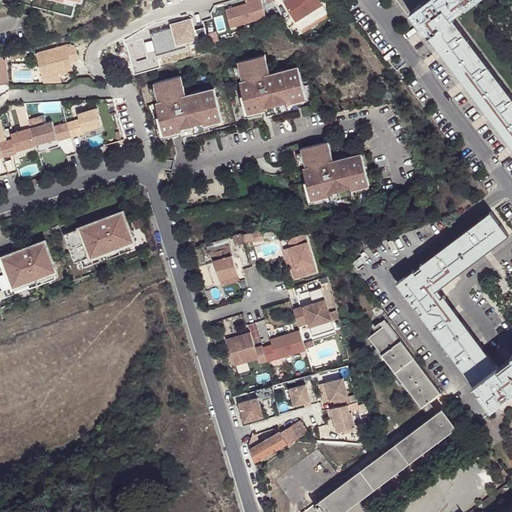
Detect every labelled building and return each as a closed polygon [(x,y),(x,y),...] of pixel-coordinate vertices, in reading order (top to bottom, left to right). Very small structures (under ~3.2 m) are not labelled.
[(260,0),(245,0),(247,3),(225,10),(230,27),(266,16),(260,0)] [(320,0),(286,0),(284,2),(301,29),(328,12),(320,0)] [(411,11),(425,0),(396,0),(407,14),(411,11)] [(429,35),(452,18),(475,0),(425,0),(411,11),(417,20),(423,29),(425,28),(429,35)] [(413,23),(417,20),(411,11),(407,14),(413,23)] [(511,96),(452,18),(429,35),(428,36),(450,64),(474,96),(511,145),(511,96)] [(216,30),(207,33),(209,42),(219,39),(216,30)] [(65,42),(35,53),(44,76),(62,70),(61,68),(73,63),(71,58),(78,55),(73,41),(66,44),(65,42)] [(24,48),(9,51),(10,57),(25,54),(24,48)] [(265,55),(238,61),(239,65),(242,76),(243,81),(240,81),(250,120),(308,106),(298,67),(284,71),(285,72),(270,76),(265,55)] [(73,63),(61,68),(62,70),(44,76),(47,83),(64,76),(62,71),(74,67),(73,63)] [(239,65),(234,66),(236,78),(242,76),(239,65)] [(181,75),(154,82),(155,86),(158,97),(159,102),(156,102),(166,141),(224,126),(214,88),(200,91),(200,93),(186,97),(181,75)] [(155,86),(150,87),(152,99),(158,97),(155,86)] [(77,113),(79,118),(83,130),(102,124),(97,107),(77,113)] [(11,133),(13,138),(16,150),(57,138),(54,126),(52,121),(45,123),(43,115),(28,119),(30,127),(11,133)] [(79,118),(74,120),(78,134),(83,132),(83,130),(79,118)] [(74,120),(59,124),(63,138),(78,134),(74,120)] [(59,124),(54,126),(57,138),(58,140),(63,138),(59,124)] [(13,138),(6,141),(10,155),(17,152),(16,150),(13,138)] [(6,141),(0,142),(0,157),(10,155),(6,141)] [(301,148),(302,152),(305,163),(306,167),(303,168),(313,206),(371,192),(362,154),(347,157),(348,159),(334,163),(328,141),(301,148)] [(302,152),(297,153),(300,164),(305,163),(302,152)] [(94,222),(79,227),(64,233),(74,261),(80,259),(90,255),(91,257),(105,252),(106,255),(116,252),(115,248),(131,242),(133,241),(122,211),(108,217),(107,217),(108,217),(94,222)] [(421,266),(438,288),(470,265),(509,236),(491,211),(420,265),(421,266)] [(79,225),(79,227),(94,222),(108,217),(107,217),(108,217),(107,215),(79,225)] [(251,232),(241,233),(244,242),(253,239),(251,232)] [(304,234),(287,239),(290,249),(296,268),(292,269),(295,279),(316,272),(304,234)] [(1,256),(0,256),(0,289),(2,288),(12,285),(13,286),(27,281),(28,284),(38,281),(37,277),(53,271),(55,270),(44,240),(30,246),(16,251),(1,256)] [(90,255),(80,259),(83,267),(133,248),(131,242),(115,248),(116,252),(106,255),(105,252),(91,257),(90,255)] [(1,255),(1,256),(16,251),(30,246),(29,244),(1,255)] [(230,247),(211,252),(219,279),(238,274),(230,247)] [(292,269),(296,268),(290,249),(282,251),(288,270),(292,269)] [(397,282),(415,305),(438,288),(421,266),(415,271),(414,270),(397,282)] [(12,285),(2,288),(5,296),(55,277),(53,271),(37,277),(38,281),(28,284),(27,281),(13,286),(12,285)] [(238,274),(219,279),(221,286),(240,280),(238,274)] [(313,303),(293,309),(298,326),(308,323),(310,330),(332,324),(329,315),(321,288),(309,292),(313,303)] [(415,305),(420,313),(444,295),(438,288),(415,305)] [(474,383),(475,382),(498,366),(465,324),(444,295),(420,313),(474,383)] [(335,313),(329,315),(332,324),(337,322),(335,313)] [(424,408),(430,403),(442,394),(388,322),(369,336),(422,409),(424,408)] [(332,324),(310,330),(312,336),(334,330),(332,324)] [(272,345),(262,347),(267,361),(267,362),(305,350),(304,345),(299,330),(270,339),(272,345)] [(259,363),(267,361),(262,347),(262,345),(255,348),(250,332),(226,339),(234,366),(257,359),(259,363)] [(511,354),(498,366),(475,382),(480,389),(479,391),(493,407),(511,392),(511,354)] [(344,377),(326,382),(331,401),(334,400),(349,396),(344,377)] [(326,382),(318,384),(324,403),(331,401),(326,382)] [(294,405),(304,403),(310,401),(305,384),(289,388),(294,405)] [(237,397),(239,402),(252,399),(250,393),(237,397)] [(349,396),(334,400),(336,408),(347,405),(357,402),(355,395),(349,396)] [(252,399),(239,402),(245,423),(264,417),(258,397),(252,399)] [(435,413),(430,403),(424,408),(428,415),(429,417),(435,413)] [(329,418),(333,417),(336,416),(338,422),(335,423),(337,432),(343,431),(355,428),(351,412),(349,412),(347,405),(336,408),(327,410),(329,418)] [(442,407),(435,413),(450,432),(457,427),(442,407)] [(450,432),(435,413),(429,417),(406,435),(402,438),(417,457),(450,432)] [(429,417),(428,415),(405,432),(406,435),(429,417)] [(291,425),(297,438),(310,431),(301,420),(291,425)] [(289,445),(297,438),(291,425),(281,431),(287,443),(289,445)] [(255,462),(287,443),(281,431),(250,450),(255,462)] [(354,474),(369,493),(417,457),(402,438),(378,455),(354,474)] [(258,475),(264,472),(262,467),(262,464),(256,466),(258,475)] [(329,511),(344,511),(369,493),(354,474),(349,478),(320,500),(329,511)] [(318,497),(320,500),(349,478),(347,476),(318,497)] [(318,511),(329,511),(320,500),(313,505),(318,511)]
